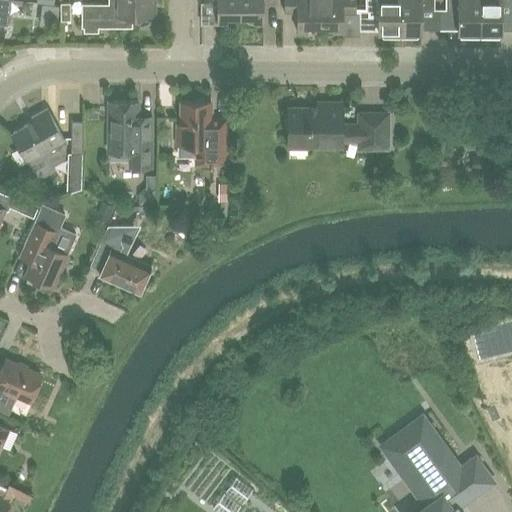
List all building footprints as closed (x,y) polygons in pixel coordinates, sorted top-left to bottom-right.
[(0,0),(0,23),(7,25),(10,0),(0,0)] [(155,0),(111,0),(112,3),(109,6),(99,6),(99,3),(92,3),(82,13),(82,17),(84,17),(84,31),(98,31),(98,26),(126,27),(126,15),(156,15),(155,0)] [(203,0),(203,3),(216,3),(216,21),(227,21),(227,16),(239,17),(239,0),(203,0)] [(239,0),(239,17),(252,17),(252,21),(263,21),(263,3),(276,3),(275,0),(239,0)] [(307,25),(319,25),(319,0),(283,0),(283,12),(296,12),(296,30),(307,30),(307,25)] [(319,0),(319,25),(332,25),(332,30),(343,30),(343,12),(355,12),(355,0),(319,0)] [(399,36),(399,0),(364,0),(365,10),(378,10),(378,31),(380,31),(380,34),(383,36),(399,36)] [(399,0),(399,36),(416,36),(419,34),(419,31),(421,31),(421,11),(434,11),(433,0),(399,0)] [(444,0),(445,8),(458,9),(458,31),(479,31),(479,0),(444,0)] [(511,0),(479,0),(479,31),(501,31),(501,11),(511,11),(511,0)] [(69,20),(69,2),(60,2),(61,20),(69,20)] [(226,164),(226,130),(227,130),(227,116),(210,116),(210,101),(206,101),(205,99),(195,99),(193,101),(181,101),(181,124),(177,124),(177,144),(195,144),(195,153),(200,153),(200,164),(226,164)] [(109,100),(108,140),(108,151),(129,151),(129,166),(151,167),(152,115),(137,115),(137,100),(109,100)] [(324,107),(288,107),(288,140),(305,140),(305,144),(341,145),(341,139),(360,139),(359,147),(386,147),(386,113),(360,113),(360,124),(341,124),(342,102),(324,102),(324,107)] [(11,132),(28,161),(65,140),(47,108),(31,117),(32,121),(11,132)] [(83,120),(71,120),(70,152),(82,152),(83,120)] [(67,193),(81,188),(82,152),(70,152),(68,152),(67,193)] [(472,156),(472,167),(488,167),(488,156),(472,156)] [(37,208),(23,202),(14,198),(10,207),(33,218),(37,208)] [(18,255),(31,261),(25,274),(27,275),(26,281),(35,285),(38,280),(52,287),(67,254),(66,253),(76,233),(59,225),(64,213),(42,203),(34,221),(33,221),(18,255)] [(107,226),(92,258),(104,263),(99,274),(138,292),(150,265),(123,253),(133,230),(133,224),(107,226)] [(0,410),(8,414),(17,394),(29,400),(41,374),(5,358),(0,368),(0,410)] [(417,489),(409,475),(446,452),(430,426),(414,436),(380,381),(338,407),(377,470),(355,484),(360,492),(339,505),(342,511),(366,511),(370,510),(366,504),(381,495),(390,511),(426,511),(413,491),(417,489)] [(0,511),(3,511),(8,501),(9,502),(13,495),(29,503),(33,494),(9,483),(7,487),(0,483),(0,511)]
